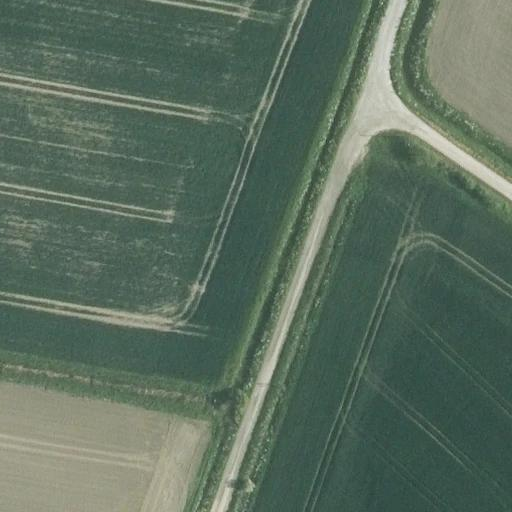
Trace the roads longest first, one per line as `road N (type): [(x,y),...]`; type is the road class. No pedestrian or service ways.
road 1 (unclassified): [(366,99),(218,511)]
road 2 (residential): [(366,99),(511,191)]
